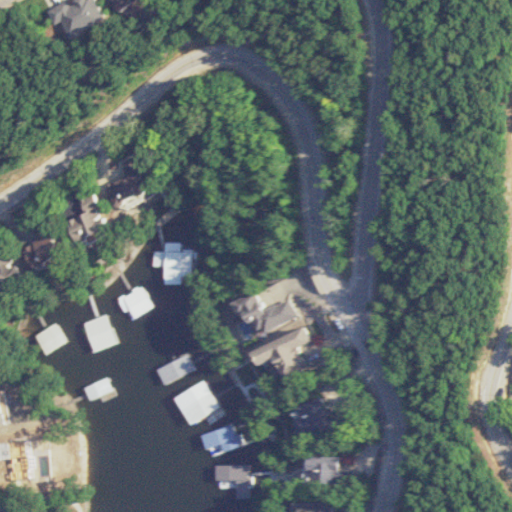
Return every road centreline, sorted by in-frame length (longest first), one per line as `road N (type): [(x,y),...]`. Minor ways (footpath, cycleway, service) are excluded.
road 1 (residential): [(511,346),(495,394),(511,438),(397,441),(392,408),(326,279),(316,162),(301,108),(246,56),(192,59),(0,203)]
road 2 (residential): [(352,319),(385,143),(394,27),(387,0)]
